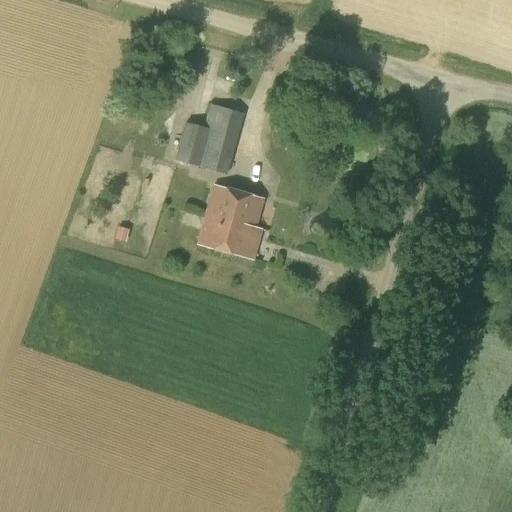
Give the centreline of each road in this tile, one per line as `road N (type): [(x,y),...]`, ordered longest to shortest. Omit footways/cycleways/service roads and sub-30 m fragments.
road 1 (unclassified): [(326,511),(446,89)]
road 2 (unclassified): [(446,89),(136,0)]
